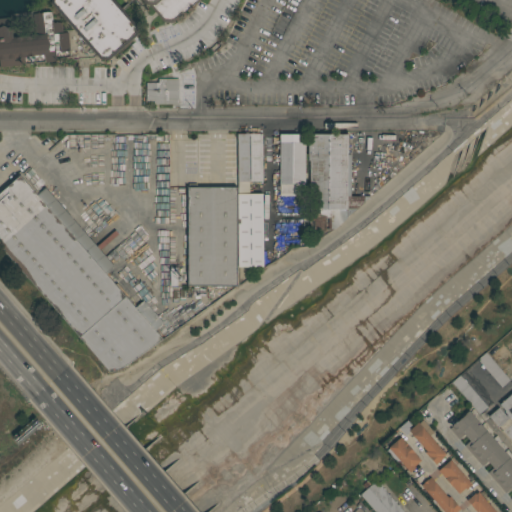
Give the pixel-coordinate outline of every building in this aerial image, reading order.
[(114,0),(137,26),(137,35),(109,60),(100,59),(51,3),(51,0),(114,0)] [(198,0),(172,23),(163,22),(148,4),(146,4),(142,0),(136,0),(135,1),(134,0),(132,0),(128,4),(126,4),(122,0),(198,0)] [(0,18),(10,18),(11,26),(12,26),(13,38),(16,37),(22,36),(22,37),(26,36),(35,35),(33,14),(51,12),(51,14),(52,14),(52,15),(51,15),(52,23),(61,22),(62,30),(56,31),(56,34),(68,32),(70,50),(69,50),(70,56),(57,58),(57,60),(32,63),(33,64),(28,64),(28,62),(20,63),(20,65),(0,67),(0,18)] [(153,104),(153,101),(146,101),(146,83),(158,83),(158,79),(178,79),(178,104),(153,104)] [(237,134),(246,134),(246,132),(249,132),(249,133),(250,133),(250,132),(253,132),(253,133),(262,133),(262,181),(249,181),(249,193),(263,193),(263,211),(268,211),(268,235),(263,235),(263,267),(238,267),(237,134)] [(280,133),(305,134),(305,184),(304,184),(304,196),(302,196),(303,197),(304,198),(304,199),(303,200),(302,202),(301,202),(299,202),(298,202),(297,200),(297,199),(297,198),(298,197),(299,196),(280,196),(280,133)] [(308,135),(310,135),(310,134),(348,134),(348,155),(351,155),(351,196),(370,196),(345,219),(345,220),(344,220),(344,221),(343,221),(343,222),(342,222),(342,223),(341,223),(341,224),(339,224),(339,225),(338,225),(338,227),(337,227),(337,228),(336,228),(336,229),(310,229),(310,206),(308,206),(308,199),(310,199),(310,169),(309,169),(309,165),(310,165),(309,165),(309,161),(310,161),(310,160),(308,160),(308,135)] [(0,245),(0,192),(9,185),(7,183),(20,171),(39,193),(45,188),(114,266),(105,274),(135,307),(143,300),(163,322),(155,330),(163,339),(123,367),(110,372),(0,245)] [(188,187),(188,184),(196,184),(196,187),(237,187),(237,286),(188,286),(188,187)] [(477,360),(486,352),(510,380),(501,387),(477,360)] [(487,407),(479,414),(451,382),(460,375),(487,407)] [(511,421),(509,418),(498,427),(489,416),(499,407),(506,416),(507,415),(504,412),(505,411),(499,404),(511,392),(511,421)] [(511,460),(511,500),(511,499),(511,498),(511,490),(510,488),(505,492),(495,481),(495,482),(488,475),(489,474),(487,472),(493,468),(487,461),(482,466),(464,445),(470,441),(464,434),(459,439),(449,428),(452,426),(469,410),(511,460)] [(409,430),(418,422),(419,423),(423,420),(433,432),(429,435),(446,454),(443,457),(444,457),(436,464),(425,452),(426,451),(409,430)] [(388,448),(395,442),(393,439),(397,436),(399,438),(400,437),(404,441),(405,441),(415,452),(414,453),(421,460),(414,466),(415,467),(410,472),(388,448)] [(472,484),(466,489),(465,488),(459,494),(452,486),(452,487),(438,470),(450,460),(472,484)] [(444,511),(421,485),(424,483),(423,483),(427,479),(428,479),(430,477),(448,498),(450,496),(461,509),(457,511),(444,511)] [(374,511),(360,495),(376,480),(380,485),(381,484),(382,486),(389,495),(389,494),(391,496),(390,496),(397,505),(398,504),(400,506),(399,507),(404,511),(374,511)] [(496,511),(479,511),(478,511),(476,511),(467,500),(475,493),(476,494),(478,492),(496,511)]
